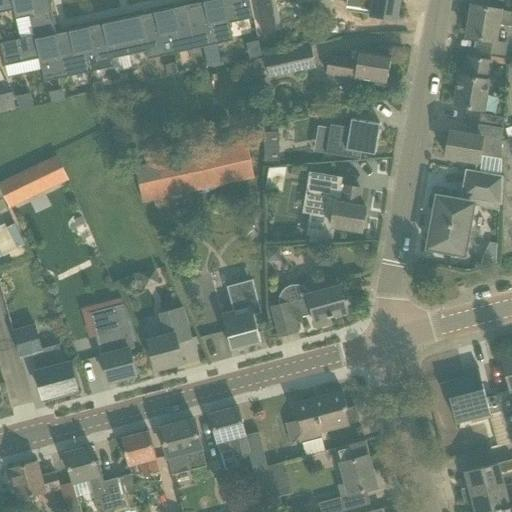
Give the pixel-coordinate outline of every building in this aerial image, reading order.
[(48,0),(0,0),(0,12),(14,9),(16,18),(30,15),(51,11),(48,0)] [(210,0),(188,5),(193,30),(212,26),(216,43),(232,40),(229,23),(253,17),(248,0),(210,0)] [(254,0),(257,10),(272,7),(270,0),(254,0)] [(344,0),(347,0),(355,0),(355,5),(354,12),(365,14),(397,20),(400,0),(344,0)] [(188,5),(154,12),(160,37),(170,35),(174,53),(216,43),(212,26),(193,30),(188,5)] [(472,5),(467,37),(480,40),(478,51),(498,54),(504,55),(505,44),(495,42),(498,25),(511,26),(511,12),(501,11),(501,10),(472,5)] [(4,42),(0,43),(5,65),(39,57),(41,64),(61,59),(56,34),(51,11),(30,15),(35,36),(4,42)] [(154,12),(121,20),(129,54),(146,50),(148,58),(174,53),(170,35),(160,37),(154,12)] [(94,52),(84,54),(88,72),(113,66),(111,58),(129,54),(121,20),(88,27),(94,52)] [(61,59),(41,64),(45,81),(88,72),(84,54),(94,52),(88,27),(56,34),(61,59)] [(262,56),(259,43),(247,46),(250,59),(262,56)] [(268,73),(269,78),(316,68),(311,46),(265,57),(265,58),(255,60),(258,75),(268,73)] [(386,83),(391,55),(359,50),(357,61),(329,56),(326,73),(386,83)] [(490,61),(469,58),(466,77),(460,76),(455,106),(483,111),(488,81),(487,81),(490,61)] [(177,73),(175,63),(165,65),(167,76),(177,73)] [(92,83),(94,93),(103,91),(101,81),(92,83)] [(51,103),(64,100),(61,90),(49,93),(51,103)] [(0,96),(4,113),(16,110),(12,93),(0,95),(0,96)] [(31,96),(16,100),(21,110),(34,107),(31,96)] [(491,115),(489,126),(502,129),(503,117),(491,115)] [(375,154),(380,124),(351,119),(350,128),(331,124),(326,154),(360,159),(361,152),(375,154)] [(450,132),(446,158),(478,163),(479,156),(501,159),(502,129),(478,125),(477,136),(450,132)] [(130,142),(124,130),(122,131),(113,136),(112,136),(118,148),(130,142)] [(278,132),(264,133),(265,164),(279,163),(278,132)] [(246,141),(135,166),(143,203),(255,178),(246,141)] [(68,180),(56,156),(0,183),(0,185),(10,207),(68,180)] [(331,238),(333,227),(362,232),(366,207),(357,206),(360,189),(341,186),(342,178),(309,172),(305,198),(314,199),(309,234),(310,234),(329,237),(331,238)] [(499,211),(501,178),(467,172),(463,196),(466,196),(465,203),(438,198),(429,248),(463,254),(472,206),(498,211),(499,211)] [(14,224),(6,227),(17,249),(24,245),(25,245),(14,224)] [(329,237),(310,234),(309,243),(328,242),(329,237)] [(267,249),(267,262),(280,261),(280,248),(267,249)] [(224,322),(232,350),(260,342),(253,315),(261,312),(252,280),(227,286),(234,311),(222,314),(224,322)] [(308,298),(289,303),(289,302),(271,306),(279,337),(298,332),(294,318),(312,313),(316,327),(331,322),(330,318),(333,317),(333,315),(347,311),(340,287),(308,296),(308,298)] [(124,305),(90,314),(101,356),(108,383),(136,375),(130,350),(135,348),(124,305)] [(147,339),(150,351),(155,370),(183,363),(177,343),(190,339),(182,307),(159,314),(164,335),(147,339)] [(25,327),(13,331),(21,359),(31,356),(33,355),(25,327)] [(36,372),(44,400),(77,391),(70,363),(63,365),(58,345),(42,350),(48,369),(36,372)] [(497,394),(497,396),(501,412),(510,443),(511,442),(511,357),(503,360),(511,391),(497,394)] [(490,415),(501,412),(497,396),(486,399),(478,367),(463,371),(465,378),(445,383),(456,423),(471,419),(472,423),(491,418),(490,415)] [(343,392),(294,405),(298,420),(286,423),(292,445),(321,437),(320,434),(332,431),(331,429),(359,422),(355,406),(347,408),(343,392)] [(250,454),(238,408),(210,415),(220,453),(233,450),(235,458),(250,454)] [(163,427),(160,428),(168,458),(171,471),(172,474),(191,469),(206,465),(194,419),(175,424),(164,427),(163,427)] [(149,431),(121,439),(128,466),(140,463),(144,476),(160,472),(149,431)] [(364,441),(345,446),(337,448),(350,495),(376,488),(364,441)] [(91,447),(65,454),(73,483),(88,479),(92,493),(93,496),(97,511),(105,511),(124,507),(121,495),(117,478),(104,482),(98,461),(95,462),(91,447)] [(267,467),(265,456),(250,459),(261,500),(275,496),(270,477),(267,467)] [(463,498),(504,487),(501,474),(511,470),(511,459),(465,472),(469,487),(460,489),(463,498)] [(60,489),(56,473),(40,477),(36,462),(11,469),(19,500),(60,489)] [(267,467),(270,477),(284,473),(282,463),(267,467)] [(475,511),(495,511),(511,507),(511,498),(508,500),(504,487),(463,498),(464,504),(473,502),(475,511)] [(320,511),(338,511),(345,510),(342,496),(318,502),(320,511)]
